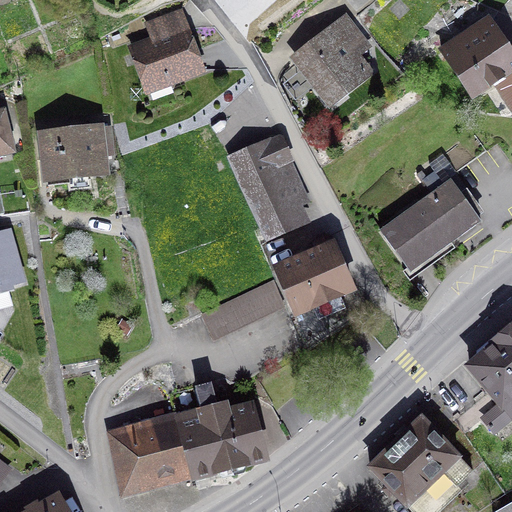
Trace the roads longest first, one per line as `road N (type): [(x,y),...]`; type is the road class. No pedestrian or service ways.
road 1 (primary): [(511,274),(326,447),(236,511)]
road 2 (residential): [(0,416),(64,465),(102,511)]
